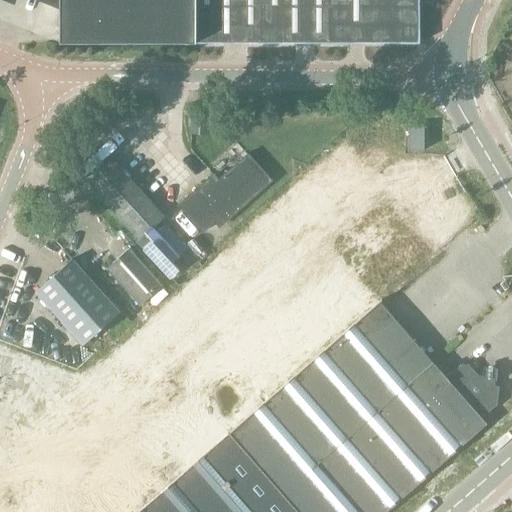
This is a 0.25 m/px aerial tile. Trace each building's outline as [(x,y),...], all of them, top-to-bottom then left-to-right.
[(60,0),(61,43),(196,43),(195,0),(60,0)] [(196,0),(197,43),(420,44),(419,0),(196,0)] [(208,110),(192,110),(192,133),(208,133),(208,110)] [(409,150),(424,150),(424,128),(409,128),(409,150)] [(179,206),(203,233),(214,223),(220,229),(273,182),(249,155),(208,191),(203,185),(179,206)] [(89,183),(126,225),(140,241),(150,232),(166,219),(114,161),(89,183)] [(354,166),(0,477),(0,511),(77,511),(404,223),(354,166)] [(150,232),(140,241),(180,287),(211,260),(194,240),(174,258),(150,232)] [(108,268),(141,305),(164,285),(131,248),(108,268)] [(432,252),(228,432),(297,511),(346,511),(310,471),(432,363),(380,303),(434,255),(432,252)] [(121,312),(73,259),(37,292),(84,345),(121,312)] [(446,379),(432,363),(310,471),(346,511),(386,511),(431,474),(486,425),(481,420),(496,406),(499,387),(495,387),(496,371),(486,371),(486,377),(479,376),(469,365),(463,365),(446,379)] [(297,511),(228,432),(138,511),(297,511)]
